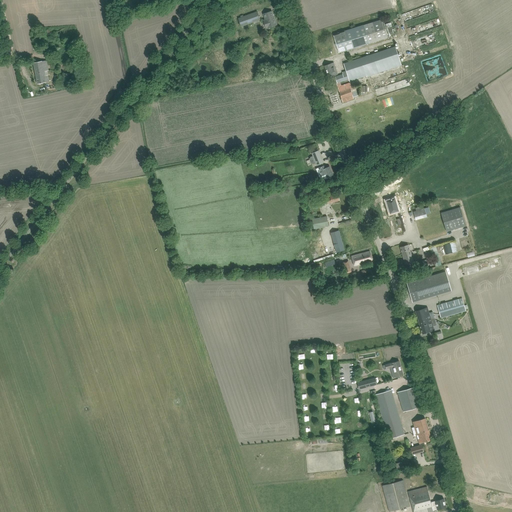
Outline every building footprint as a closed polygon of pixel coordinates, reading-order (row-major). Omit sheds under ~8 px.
[(263,14),(265,19),(263,20),(266,28),(276,25),(272,11),(263,14)] [(241,26),(255,21),(260,19),(257,12),(238,18),(240,23),(241,26)] [(427,20),(428,28),(430,28),(430,26),(441,24),(440,18),(427,20)] [(383,19),(342,32),(340,32),(340,34),(334,35),(339,53),(388,37),(383,19)] [(366,76),(366,77),(402,65),(396,46),(359,58),(344,63),(346,71),(343,72),(343,74),(335,77),(337,83),(336,83),(343,102),(354,99),(350,88),(352,87),(351,82),(341,85),(340,82),(349,79),(350,82),(366,76)] [(37,84),(42,83),(49,81),(47,70),(48,70),(47,60),(33,63),(37,84)] [(328,77),(333,76),(338,74),(334,62),(324,65),(328,77)] [(312,153),(313,156),(311,157),(313,164),(316,162),(317,165),(323,163),(318,151),(312,153)] [(331,176),(331,175),(332,175),(329,167),(324,169),(323,166),(315,169),(318,177),(324,175),(325,177),(327,176),(327,177),(328,176),(328,177),(330,178),(331,177),(331,176)] [(337,194),(333,196),(330,197),(330,195),(324,197),(325,199),(326,204),(339,200),(337,194)] [(395,198),(387,200),(386,200),(386,201),(387,201),(388,205),(389,208),(390,213),(391,213),(398,211),(399,211),(398,210),(398,209),(395,198)] [(427,217),(425,208),(422,209),(421,206),(415,208),(416,211),(413,211),(415,217),(424,215),(425,217),(427,217)] [(460,207),(442,212),(447,231),(466,226),(460,207)] [(314,229),(324,227),(329,226),(327,216),(312,219),(314,229)] [(339,230),(331,233),(333,240),(337,252),(345,250),(339,230)] [(331,258),(326,241),(313,245),(319,262),(331,258)] [(453,252),(450,243),(444,244),(446,254),(453,252)] [(405,265),(413,262),(408,245),(400,247),(405,265)] [(436,266),(442,265),(436,247),(427,250),(428,250),(424,251),(426,257),(429,256),(430,259),(433,258),(436,266)] [(354,265),(368,261),(372,260),(370,251),(351,257),(354,265)] [(348,261),(342,263),(345,274),(351,272),(348,261)] [(451,291),(445,272),(407,283),(413,302),(451,291)] [(437,305),(441,318),(466,311),(465,309),(468,308),(467,305),(464,305),(462,298),(437,305)] [(428,308),(420,310),(415,311),(422,334),(434,330),(428,308)] [(399,361),(392,363),(393,367),(396,377),(402,375),(401,370),(402,370),(399,361)] [(375,378),(357,383),(359,390),(377,384),(375,378)] [(403,412),(416,408),(420,407),(415,387),(398,392),(403,412)] [(404,434),(391,390),(375,395),(388,439),(404,434)] [(421,443),(427,441),(431,440),(425,418),(413,422),(420,445),(410,448),(412,455),(424,451),(422,445),(421,443)] [(389,511),(410,506),(406,491),(403,480),(398,481),(382,485),(389,511)] [(413,511),(431,511),(433,511),(446,507),(444,498),(431,502),(427,486),(422,488),(408,491),(412,505),(413,511)]
